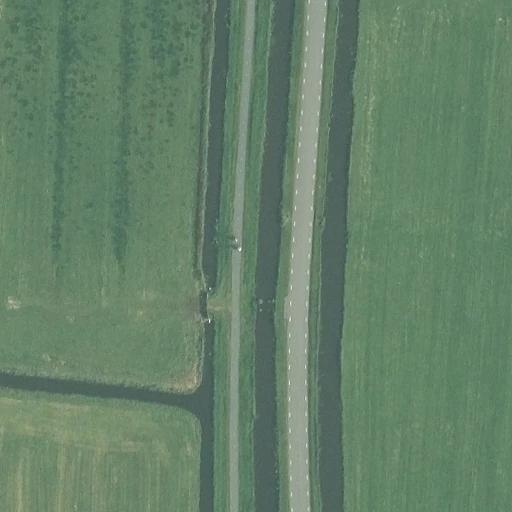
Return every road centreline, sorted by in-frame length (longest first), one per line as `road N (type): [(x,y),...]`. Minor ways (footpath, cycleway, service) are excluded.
road 1 (tertiary): [(297,511),(296,313),(317,0)]
road 2 (track): [(0,305),(235,309)]
